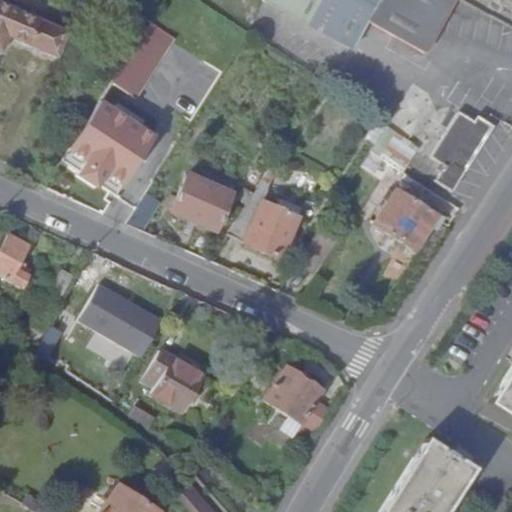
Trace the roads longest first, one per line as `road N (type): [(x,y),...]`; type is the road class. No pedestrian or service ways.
road 1 (residential): [(386,368),(0,190)]
road 2 (residential): [(386,368),(511,181)]
road 3 (residential): [(303,511),(386,368)]
